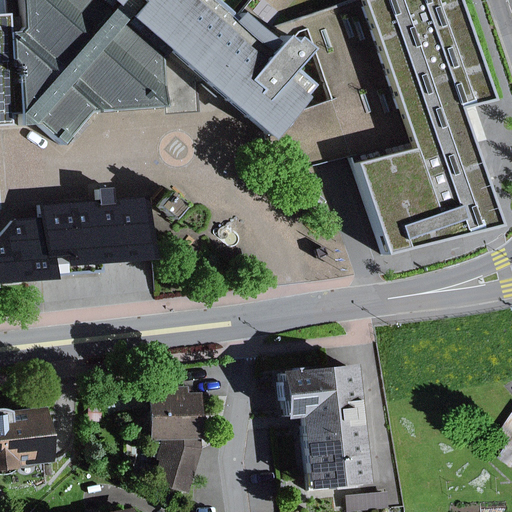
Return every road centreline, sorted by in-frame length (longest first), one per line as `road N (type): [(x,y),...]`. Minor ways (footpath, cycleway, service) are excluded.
road 1 (unclassified): [(0,346),(242,323)]
road 2 (unclassified): [(242,323),(453,288)]
road 3 (residential): [(240,511),(242,323)]
